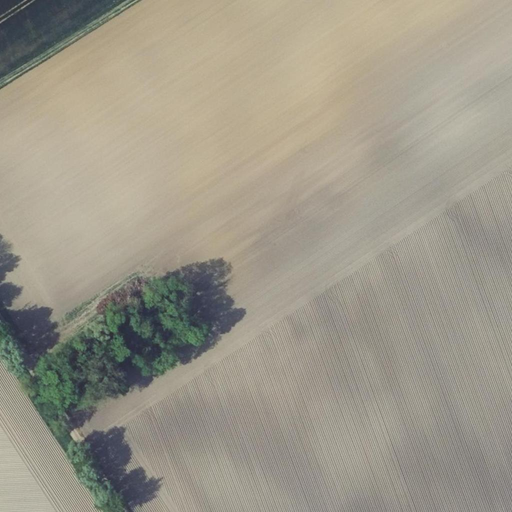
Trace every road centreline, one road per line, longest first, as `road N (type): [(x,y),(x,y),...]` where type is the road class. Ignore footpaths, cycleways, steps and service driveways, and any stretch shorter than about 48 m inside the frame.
road 1 (track): [(0,332),(116,511)]
road 2 (track): [(0,89),(138,0)]
